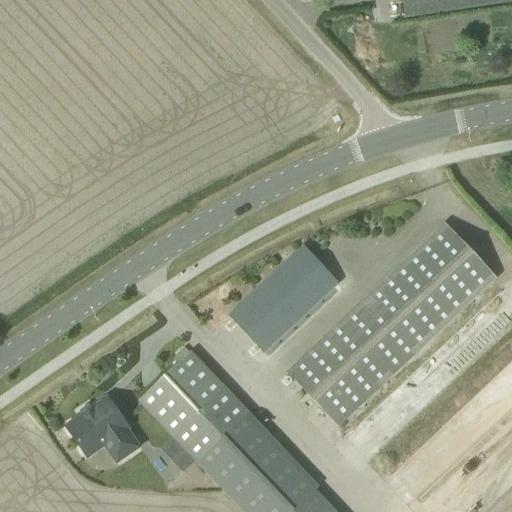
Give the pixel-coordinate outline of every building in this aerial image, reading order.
[(511,0),(401,0),(404,16),(511,0)] [(337,427),(494,279),(444,226),(287,374),(337,427)] [(304,248),(229,318),(263,354),(337,284),(304,248)] [(328,511),(316,498),(321,494),(190,354),(139,402),(242,511),(328,511)] [(458,509),(511,458),(511,378),(503,369),(392,473),(414,496),(431,480),(458,509)] [(105,398),(64,426),(86,458),(104,446),(115,462),(137,447),(126,430),(128,428),(105,398)]
